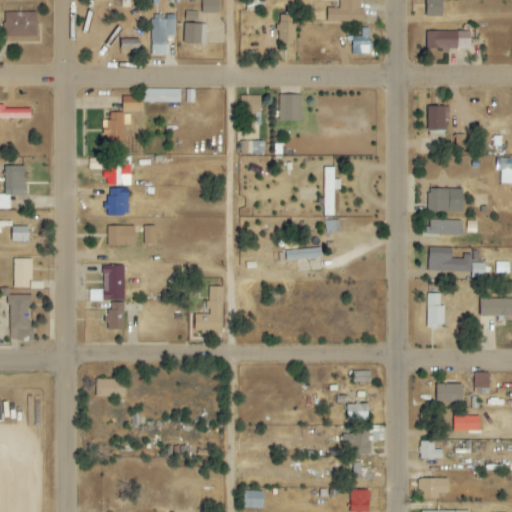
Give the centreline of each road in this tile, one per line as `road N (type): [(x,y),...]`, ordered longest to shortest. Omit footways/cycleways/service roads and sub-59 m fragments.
road 1 (residential): [(64,511),(71,0)]
road 2 (residential): [(404,511),(401,0)]
road 3 (residential): [(511,81),(0,82)]
road 4 (residential): [(511,363),(0,363)]
